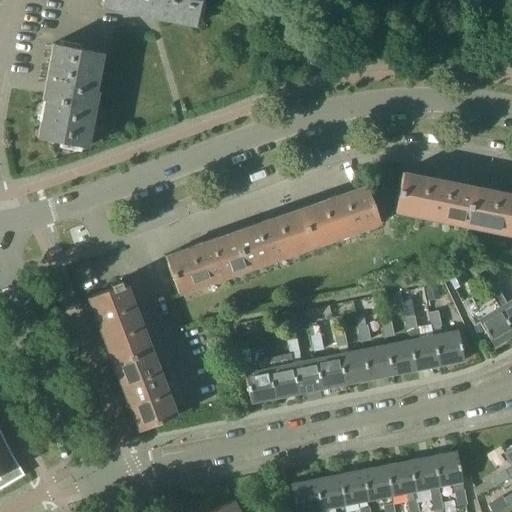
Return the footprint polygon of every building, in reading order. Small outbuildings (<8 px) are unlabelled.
[(102,0),(101,5),(138,12),(138,15),(194,25),(198,0),(102,0)] [(102,51),(52,41),(41,98),(43,99),(36,136),(87,146),(97,89),(95,89),(102,51)] [(463,225),(471,185),(401,171),(393,211),(463,225)] [(298,209),(311,246),(378,223),(365,185),(298,209)] [(463,225),(511,235),(511,193),(471,185),(463,225)] [(244,270),(311,246),(298,209),(231,232),(244,270)] [(164,255),(177,293),(244,270),(231,232),(164,255)] [(479,274),(491,266),(485,256),(480,254),(471,260),(479,274)] [(457,274),(450,277),(455,288),(462,284),(457,274)] [(113,363),(148,349),(122,282),(87,296),(113,363)] [(495,301),(499,307),(511,329),(511,299),(507,303),(502,296),(503,295),(495,282),(486,287),(494,301),(495,301)] [(427,297),(436,295),(435,287),(425,289),(427,297)] [(461,301),(474,327),(473,327),(478,337),(486,333),(493,345),(511,333),(511,329),(499,307),(487,314),(479,300),(475,303),(471,296),(461,301)] [(457,330),(441,333),(440,326),(441,326),(438,311),(427,313),(431,328),(432,335),(433,335),(439,364),(463,360),(457,330)] [(408,332),(417,330),(414,316),(405,317),(408,332)] [(364,318),(356,319),(358,327),(359,327),(365,326),(365,325),(364,318)] [(385,337),(393,335),(390,320),(382,322),(385,337)] [(359,327),(358,327),(361,342),(369,340),(366,325),(365,326),(359,327)] [(337,346),(346,344),(343,330),(334,332),(337,346)] [(298,392),(321,388),(315,359),(300,362),(299,354),(296,339),(294,332),(286,334),(287,341),(286,341),(289,353),(290,353),(290,356),(292,363),(298,392)] [(313,351),(322,349),(319,335),(311,336),(313,351)] [(433,335),(432,335),(409,340),(415,369),(439,364),(433,335)] [(409,340),(386,345),(391,374),(415,369),(409,340)] [(370,348),(362,349),(368,378),(391,374),(386,345),(370,348)] [(174,416),(148,349),(113,363),(138,429),(174,416)] [(240,350),(243,365),(251,363),(248,349),(240,350)] [(344,383),(368,378),(362,349),(338,354),(344,383)] [(274,397),(298,392),(292,363),(290,356),(290,353),(289,353),(266,357),(268,368),(274,397)] [(321,388),(344,383),(338,354),(315,359),(321,388)] [(251,363),(243,365),(250,402),(274,397),(268,368),(253,371),(252,363),(251,363)] [(0,487),(24,473),(11,452),(0,429),(0,487)] [(438,485),(453,483),(461,481),(456,452),(431,457),(437,486),(438,485)] [(438,485),(437,486),(431,457),(407,462),(413,491),(414,490),(429,487),(431,495),(440,493),(438,485)] [(414,490),(413,491),(407,462),(383,467),(388,495),(405,492),(408,511),(419,511),(416,498),(414,490)] [(359,471),(364,500),(388,495),(383,467),(359,471)] [(504,470),(492,478),(496,485),(509,478),(504,470)] [(334,476),(340,505),(364,500),(359,471),(334,476)] [(316,510),(340,505),(334,476),(310,481),(316,510)] [(285,508),(294,506),(295,511),(305,511),(316,510),(310,481),(290,485),(290,487),(277,490),(285,508)] [(463,489),(454,491),(457,506),(466,504),(463,489)] [(501,496),(487,504),(491,511),(498,511),(508,506),(503,498),(501,496)] [(233,511),(229,503),(232,501),(231,500),(209,511),(208,510),(204,511),(233,511)] [(394,511),(393,503),(382,505),(383,511),(394,511)]
